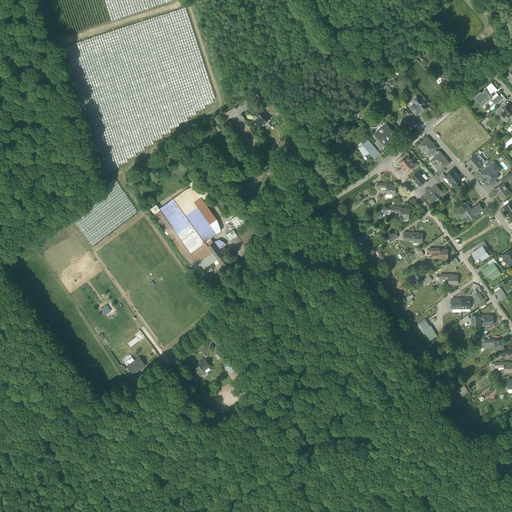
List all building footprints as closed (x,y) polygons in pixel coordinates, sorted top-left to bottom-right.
[(449,70),(448,70),(446,72),(442,75),(442,76),(444,78),(443,79),(442,80),(442,81),(444,83),(445,83),(446,83),(448,85),(456,78),(449,70)] [(439,84),(442,81),(442,80),(443,79),(444,78),(442,76),(442,75),(446,72),(436,80),(439,84)] [(466,78),(460,72),(457,75),(459,77),(463,81),(466,78)] [(454,81),(454,82),(458,86),(463,81),(459,77),(454,81)] [(476,100),(482,106),(491,98),(496,104),(497,103),(500,101),(497,97),(498,96),(494,91),(496,89),(491,83),(484,90),(484,91),(481,93),(480,92),(473,97),(476,100)] [(239,101),(241,104),(245,111),(261,100),(255,90),(239,101)] [(497,103),(500,106),(504,102),(507,100),(501,93),(498,96),(497,97),(500,101),(497,103)] [(412,110),(416,115),(421,111),(422,111),(428,106),(418,96),(412,101),(415,104),(413,106),(412,106),(410,108),(412,110)] [(507,105),(504,102),(500,106),(498,108),(500,111),(507,105)] [(241,104),(237,106),(241,114),(245,111),(241,104)] [(506,115),(509,118),(511,115),(511,105),(510,107),(508,104),(507,105),(500,111),(499,112),(504,117),(506,115)] [(263,150),(241,114),(237,106),(222,115),(249,159),(263,150)] [(255,121),(260,126),(263,124),(264,125),(265,124),(269,119),(266,115),(259,109),(255,114),(259,118),(255,121)] [(402,122),(407,128),(414,122),(409,116),(402,122)] [(213,136),(219,145),(231,138),(218,117),(207,124),(214,135),(213,136)] [(379,139),(384,144),(387,141),(386,140),(391,136),(392,137),(395,134),(393,131),(394,130),(391,127),(390,128),(386,124),(383,127),(384,128),(379,132),(380,133),(377,136),(379,139)] [(425,149),(429,154),(434,149),(436,147),(431,142),(429,141),(430,140),(427,137),(418,145),(421,150),(422,149),(425,149)] [(231,138),(219,145),(221,149),(233,142),(231,138)] [(375,143),(380,150),(385,145),(384,144),(379,139),(375,143)] [(369,152),(375,159),(380,154),(368,140),(362,144),(363,145),(359,149),(363,155),(369,152)] [(221,149),(230,163),(242,156),(233,142),(221,149)] [(263,150),(249,159),(251,163),(265,155),(263,150)] [(449,163),(440,152),(435,157),(430,161),(434,165),(439,171),(440,171),(444,168),(449,163)] [(479,154),(476,157),(482,164),(485,161),(479,154)] [(398,163),(406,172),(411,168),(416,164),(408,155),(403,159),(398,163)] [(467,162),(475,171),(483,165),(482,164),(476,157),(475,155),(473,157),(468,161),(467,162)] [(481,174),(489,184),(490,184),(495,179),(499,176),(494,171),(499,167),(495,163),(488,168),(481,174)] [(453,185),(453,186),(458,181),(458,182),(461,179),(453,169),(445,176),(446,177),(449,181),(451,183),(449,185),(451,187),(453,185)] [(411,178),(419,187),(426,180),(419,172),(411,178)] [(444,179),(446,177),(445,176),(442,173),(440,175),(436,179),(439,182),(440,183),(444,179)] [(503,183),(504,183),(511,177),(511,175),(511,174),(501,180),(503,183)] [(427,181),(429,184),(434,180),(436,179),(433,176),(427,181)] [(393,193),(395,193),(396,185),(390,184),(390,183),(378,183),(378,188),(381,189),(381,187),(387,187),(386,193),(393,193)] [(497,192),(502,199),(510,193),(507,189),(504,183),(503,183),(495,188),(495,189),(493,191),(495,194),(497,192)] [(425,194),(432,202),(438,197),(436,194),(437,193),(438,194),(441,191),(436,184),(432,187),(425,194)] [(468,189),(464,185),(460,188),(464,193),(468,189)] [(159,209),(190,253),(205,242),(217,234),(194,202),(200,198),(194,190),(189,194),(185,190),(159,209)] [(223,229),(200,198),(194,202),(217,234),(223,229)] [(466,216),(469,221),(476,216),(475,215),(479,213),(475,207),(471,209),(466,202),(465,202),(465,201),(463,203),(459,206),(463,212),(466,216)] [(475,207),(479,213),(483,210),(479,204),(475,207)] [(190,253),(159,209),(156,205),(150,209),(194,270),(198,267),(200,271),(196,274),(201,280),(207,276),(202,271),(213,263),(218,269),(222,266),(213,253),(210,255),(205,248),(208,246),(205,242),(190,253)] [(400,212),(400,218),(409,218),(409,209),(403,209),(403,208),(391,207),(391,208),(391,213),(394,213),(394,212),(400,212)] [(243,211),(239,214),(239,215),(236,217),(235,216),(231,219),(237,228),(249,220),(243,211)] [(373,216),(376,221),(383,217),(380,212),(373,216)] [(340,218),(344,224),(352,219),(349,213),(340,218)] [(226,235),(230,241),(237,236),(233,230),(226,235)] [(413,242),(418,242),(422,242),(423,233),(417,233),(417,232),(404,232),(404,240),(411,240),(411,237),(413,237),(413,240),(413,242)] [(362,242),(356,233),(352,235),(358,245),(362,242)] [(220,240),(213,242),(219,250),(226,245),(224,242),(220,240)] [(476,246),(478,249),(482,246),(483,248),(487,245),(483,240),(476,246)] [(213,253),(222,266),(229,261),(223,253),(222,254),(219,250),(213,242),(208,246),(205,248),(210,255),(213,253)] [(392,247),(400,259),(406,255),(398,243),(392,247)] [(482,260),(489,256),(483,248),(482,246),(478,249),(472,253),(476,259),(480,256),(482,260)] [(439,251),(439,257),(448,257),(447,249),(442,249),(442,247),(429,248),(429,254),(433,254),(433,252),(439,251)] [(511,248),(503,255),(505,258),(504,259),(508,263),(507,263),(507,265),(508,266),(509,266),(511,265),(511,264),(511,262),(511,248)] [(374,252),(381,263),(385,260),(379,249),(374,252)] [(415,253),(418,258),(423,254),(420,249),(415,253)] [(490,273),(494,278),(500,273),(495,266),(493,263),(490,265),(489,265),(482,271),(485,276),(488,274),(490,273)] [(449,283),(458,283),(458,275),(452,275),(452,274),(440,274),(440,280),(444,280),(444,277),(449,277),(449,283)] [(424,279),(427,283),(433,278),(430,275),(424,279)] [(219,284),(230,290),(234,282),(225,277),(219,284)] [(495,292),(501,301),(507,297),(501,288),(495,292)] [(484,299),(480,293),(474,297),(479,303),(484,299)] [(406,297),(411,304),(415,301),(410,294),(406,297)] [(462,308),(471,308),(471,299),(465,299),(465,298),(453,298),(453,306),(460,306),(460,302),(462,302),(462,308)] [(102,308),(106,314),(111,310),(107,305),(102,308)] [(480,326),(480,320),(480,315),(472,315),(472,326),(480,326)] [(488,315),(480,315),(480,320),(485,320),(485,325),(494,325),(494,317),(488,317),(488,315)] [(425,335),(429,341),(437,336),(431,325),(429,326),(426,321),(420,324),(426,334),(425,335)] [(484,340),(485,342),(485,344),(485,347),(494,346),(494,349),(495,349),(503,348),(503,349),(503,339),(497,340),(497,339),(485,340),(484,340)] [(126,365),(133,373),(146,363),(139,356),(126,365)] [(203,370),(210,366),(207,361),(205,362),(204,360),(202,361),(200,363),(199,364),(200,365),(203,370)] [(504,366),(505,372),(511,371),(511,363),(507,364),(507,362),(495,363),(495,368),(499,368),(499,367),(504,366)] [(203,370),(200,365),(195,368),(200,376),(205,373),(203,370)] [(454,377),(456,379),(460,377),(455,369),(451,372),(452,373),(450,375),(452,379),(454,377)] [(460,386),(466,393),(470,391),(464,383),(460,386)] [(461,416),(467,425),(469,423),(463,414),(461,416)]
